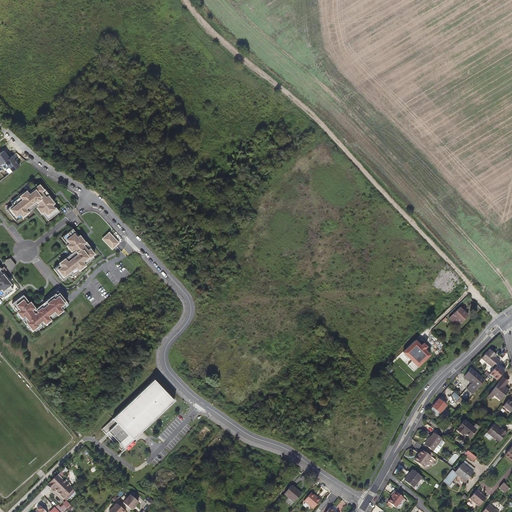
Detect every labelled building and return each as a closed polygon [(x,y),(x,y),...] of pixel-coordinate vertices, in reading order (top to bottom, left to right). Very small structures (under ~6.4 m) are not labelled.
[(11,155),(4,161),(12,171),(19,165),(11,155)] [(13,204),(7,209),(16,221),(22,216),(22,217),(36,205),(37,207),(41,213),(42,213),(48,220),(59,212),(53,204),(54,203),(55,202),(42,185),(40,186),(39,185),(38,186),(36,184),(27,191),(26,191),(20,196),(12,203),(13,204)] [(72,251),(73,252),(59,263),(59,264),(53,269),(62,280),(68,276),(69,277),(78,270),(85,265),(94,258),(92,256),(94,254),(93,253),(94,252),(81,235),(80,236),(79,235),(78,236),(72,229),(61,237),(67,245),(71,252),(72,251)] [(109,233),(102,239),(112,249),(118,243),(109,233)] [(2,261),(0,263),(0,294),(0,295),(1,295),(3,297),(13,290),(9,285),(11,284),(9,282),(11,281),(6,275),(12,270),(15,267),(12,265),(9,262),(8,259),(2,261)] [(17,299),(11,304),(15,307),(18,311),(17,312),(17,313),(30,330),(31,329),(32,330),(34,329),(35,331),(44,324),(45,324),(50,320),(50,319),(56,314),(57,315),(62,310),(60,308),(67,302),(59,293),(56,295),(55,293),(37,308),(35,310),(34,308),(30,302),(29,302),(23,295),(17,299)] [(465,318),(457,310),(446,321),(450,325),(453,322),(458,326),(465,318)] [(406,370),(411,376),(428,360),(422,354),(425,351),(421,348),(419,350),(413,345),(401,357),(410,366),(406,370)] [(482,359),(494,369),(496,366),(498,364),(500,362),(495,358),(493,356),(495,354),(489,350),(482,359)] [(506,369),(498,364),(496,366),(504,372),(506,369)] [(494,369),(489,375),(497,381),(504,372),(496,366),(494,369)] [(467,389),(473,394),(484,381),(471,369),(464,377),(471,383),(467,389)] [(504,387),(508,382),(503,378),(491,392),(501,400),(509,391),(504,387)] [(99,431),(118,452),(171,402),(151,381),(99,431)] [(450,394),(464,406),(466,402),(453,391),(450,394)] [(433,407),(440,413),(446,406),(439,400),(433,407)] [(511,410),(511,403),(508,400),(503,406),(511,412),(511,410)] [(440,413),(433,407),(430,409),(438,416),(440,413)] [(469,438),(476,430),(472,427),(464,420),(456,430),(463,436),(464,434),(469,438)] [(500,431),(493,425),(487,432),(493,437),(499,442),(507,433),(502,429),(500,431)] [(493,437),(487,432),(484,436),(490,441),(493,437)] [(430,439),(425,445),(433,451),(441,439),(434,433),(430,439)] [(423,467),(432,454),(428,451),(426,453),(422,450),(419,454),(419,455),(415,461),(423,467)] [(468,450),(466,453),(465,454),(473,461),(476,457),(468,450)] [(465,462),(462,465),(472,473),(475,470),(465,462)] [(455,472),(452,470),(443,481),(449,486),(458,475),(466,482),(473,473),(472,473),(462,465),(462,464),(455,472)] [(65,472),(62,468),(55,475),(58,478),(65,472)] [(413,487),(421,477),(412,470),(405,480),(413,487)] [(58,478),(55,475),(45,486),(49,491),(51,489),(62,500),(70,490),(58,478)] [(509,488),(503,483),(499,488),(504,492),(509,488)] [(285,494),(288,497),(294,502),(302,494),(292,485),(285,494)] [(479,506),(486,498),(477,490),(470,498),(479,506)] [(403,498),(395,491),(391,496),(392,497),(390,499),(388,502),(395,508),(403,498)] [(122,503),(132,511),(134,508),(133,507),(137,503),(129,495),(122,503)] [(319,502),(310,495),(303,503),(312,511),(319,502)] [(292,506),(294,502),(288,497),(285,500),(292,506)] [(123,511),(124,511),(115,503),(108,511),(123,511)] [(496,508),(490,503),(482,511),(498,511),(500,510),(497,507),(496,508)]
